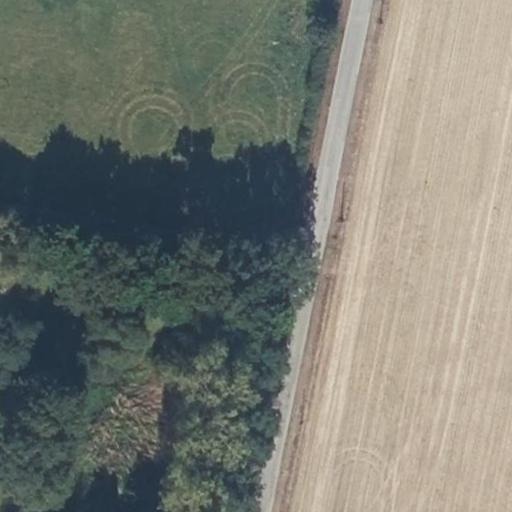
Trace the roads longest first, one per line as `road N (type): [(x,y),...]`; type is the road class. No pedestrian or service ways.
road 1 (unclassified): [(260,511),(359,0)]
road 2 (track): [(307,258),(0,207)]
